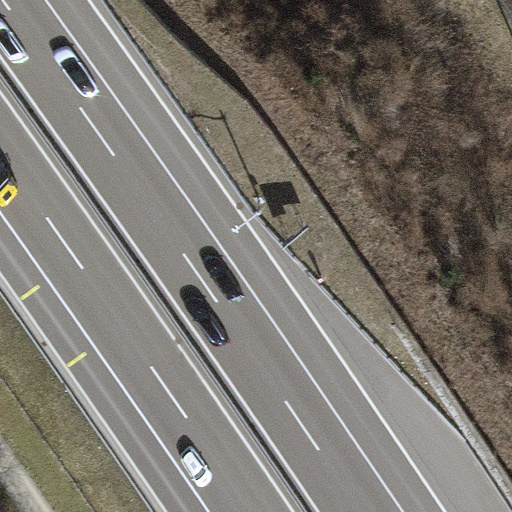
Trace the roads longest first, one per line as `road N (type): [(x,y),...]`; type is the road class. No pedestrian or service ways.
road 1 (motorway): [(382,511),(26,0)]
road 2 (motorway): [(0,179),(231,511)]
